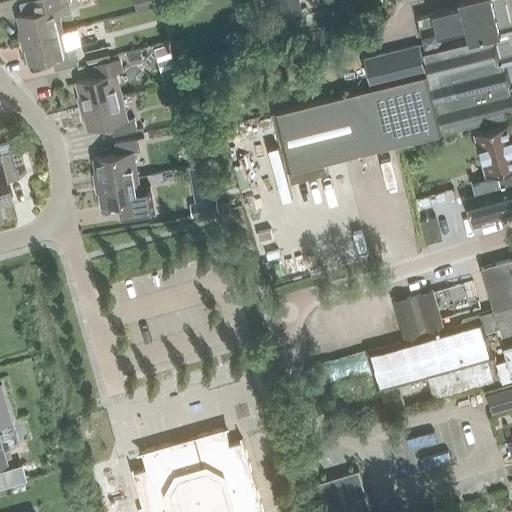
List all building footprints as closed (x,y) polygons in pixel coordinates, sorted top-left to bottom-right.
[(62,30),(58,16),(71,12),(68,0),(36,0),(39,10),(16,16),(22,40),(62,30)] [(153,0),(132,0),(135,10),(155,5),(153,0)] [(465,28),(469,42),(508,32),(507,32),(511,30),(511,25),(505,0),(461,0),(459,1),(460,6),(417,17),(424,45),(440,41),(438,35),(465,28)] [(62,30),(22,40),(28,64),(51,58),(54,70),(78,64),(75,52),(68,54),(62,30)] [(423,53),(428,73),(436,107),(511,87),(511,49),(508,32),(469,42),(423,53)] [(159,67),(173,66),(171,44),(157,45),(159,67)] [(425,72),(418,44),(364,57),(370,85),(425,72)] [(110,57),(107,46),(85,51),(88,63),(110,57)] [(143,63),(140,51),(127,54),(130,66),(143,63)] [(81,105),(121,96),(115,72),(122,70),(119,58),(95,64),(98,76),(75,82),(81,105)] [(511,114),(511,87),(436,107),(428,73),(350,93),(272,113),(287,171),(365,151),(511,114)] [(181,101),(177,83),(157,88),(161,105),(181,101)] [(121,96),(81,105),(87,129),(110,124),(113,135),(136,129),(133,117),(127,119),(121,96)] [(229,99),(206,105),(211,122),(233,116),(229,99)] [(483,193),(464,198),(472,226),(511,215),(511,169),(511,168),(511,167),(511,131),(510,123),(474,132),(486,175),(495,172),(500,189),(483,193)] [(0,205),(11,202),(4,177),(17,174),(11,151),(19,149),(16,137),(0,141),(0,205)] [(97,183),(137,175),(133,152),(140,150),(137,138),(113,142),(116,154),(92,158),(97,183)] [(150,186),(139,188),(137,175),(97,183),(101,207),(120,203),(122,219),(154,213),(150,186)] [(193,216),(217,211),(215,199),(191,204),(193,216)] [(421,217),(426,241),(443,238),(438,214),(421,217)] [(392,300),(404,340),(367,351),(378,389),(427,375),(433,396),(493,379),(487,358),(492,356),(485,331),(499,328),(511,371),(511,370),(511,257),(481,267),(493,310),(479,314),(480,318),(444,329),(433,288),(392,300)] [(0,385),(0,464),(8,462),(0,435),(0,427),(13,423),(1,385),(0,385)] [(511,406),(511,387),(486,394),(491,412),(511,406)] [(263,511),(242,440),(229,444),(224,427),(142,451),(147,468),(133,472),(144,511),(263,511)] [(326,511),(362,511),(370,510),(357,470),(317,482),(326,511)]
